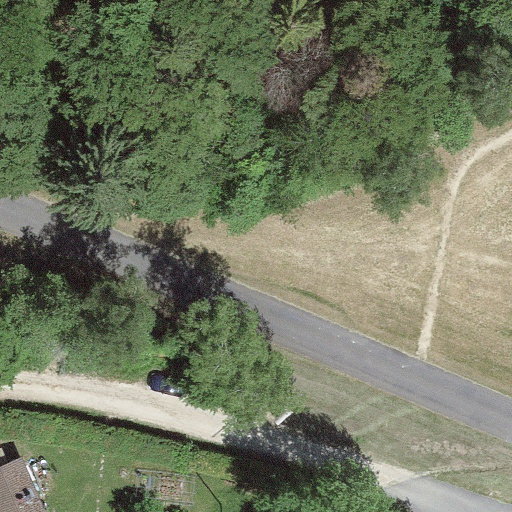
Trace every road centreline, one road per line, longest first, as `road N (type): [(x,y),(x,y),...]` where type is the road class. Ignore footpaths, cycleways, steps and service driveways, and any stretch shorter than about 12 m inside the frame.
road 1 (unclassified): [(0,203),(511,421)]
road 2 (track): [(0,386),(123,403),(386,478),(453,511)]
